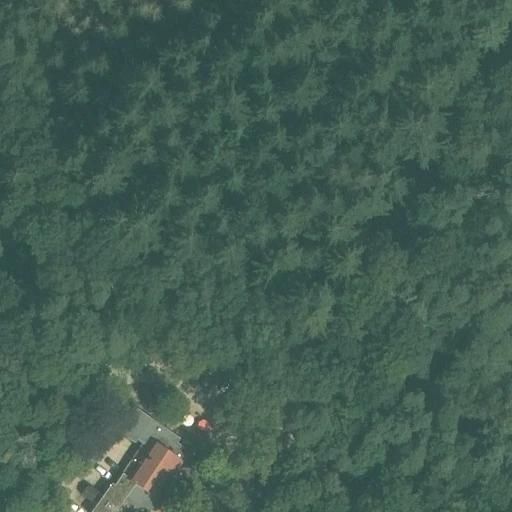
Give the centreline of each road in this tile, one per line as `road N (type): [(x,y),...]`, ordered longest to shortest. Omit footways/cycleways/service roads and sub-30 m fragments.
road 1 (tertiary): [(255,438),(511,12)]
road 2 (track): [(189,393),(0,124)]
road 3 (unclassified): [(255,438),(189,393),(0,345)]
